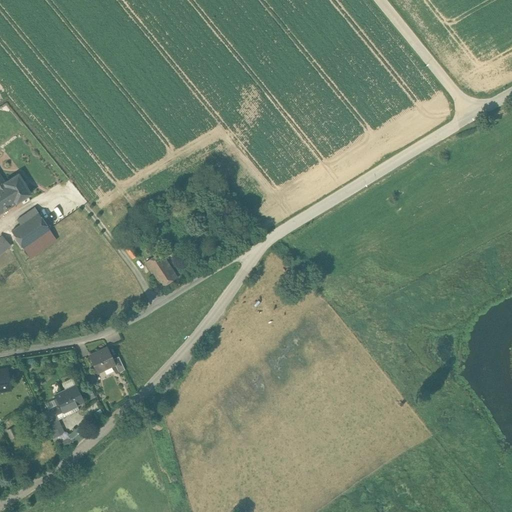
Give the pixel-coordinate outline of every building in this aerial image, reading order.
[(4,183),(0,185),(0,195),(8,208),(30,194),(18,175),(4,183)] [(31,217),(11,231),(23,248),(37,237),(49,229),(38,213),(35,208),(27,213),(31,217)] [(57,241),(49,229),(37,237),(42,244),(28,254),(31,259),(57,241)] [(37,237),(23,248),(28,254),(42,244),(37,237)] [(139,255),(128,240),(123,244),(133,259),(139,255)] [(178,277),(162,252),(146,262),(163,287),(178,277)] [(106,348),(89,356),(97,373),(114,365),(112,360),(106,348)] [(119,357),(112,360),(114,365),(118,373),(125,370),(119,357)] [(0,391),(11,390),(7,369),(0,370),(0,391)] [(75,385),(54,395),(59,405),(62,412),(83,402),(75,385)] [(59,405),(41,413),(52,437),(63,432),(57,419),(54,421),(52,417),(62,412),(59,405)] [(13,428),(7,431),(11,439),(17,436),(13,428)] [(67,438),(58,443),(62,450),(71,445),(67,438)]
